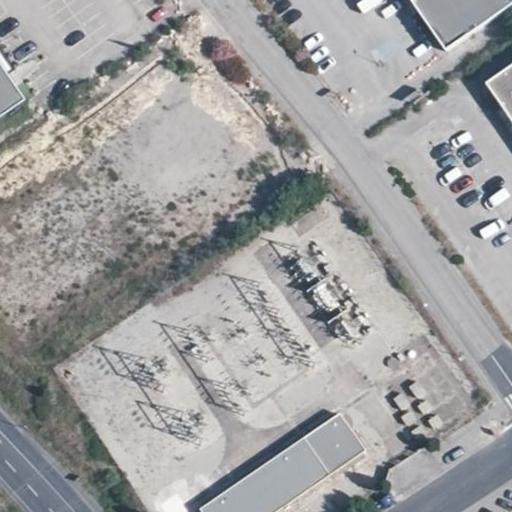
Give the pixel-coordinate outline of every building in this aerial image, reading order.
[(448,49),(511,4),(511,0),(415,0),(422,10),(438,33),(448,49)] [(422,10),(415,14),(431,38),(438,33),(422,10)] [(0,40),(0,63),(7,73),(17,65),(0,40)] [(0,127),(29,107),(7,73),(0,63),(0,127)] [(511,64),(488,81),(506,106),(511,115),(511,64)] [(511,115),(506,106),(497,112),(511,134),(511,133),(511,115)] [(204,510),(205,511),(276,511),(368,448),(343,413),(204,510)]
